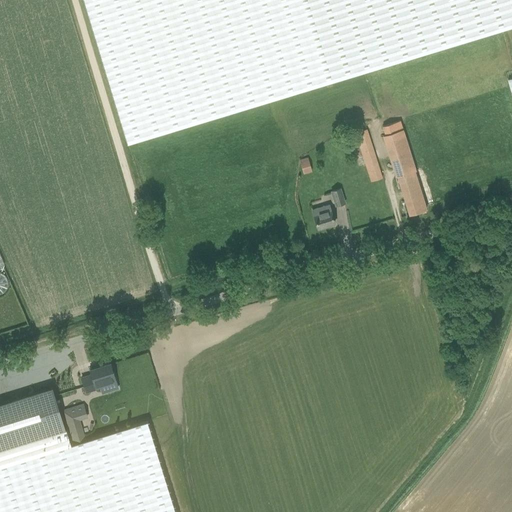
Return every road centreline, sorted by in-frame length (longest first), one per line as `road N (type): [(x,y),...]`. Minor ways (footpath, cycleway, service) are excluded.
road 1 (unclassified): [(0,362),(511,210)]
road 2 (unknown): [(75,0),(168,312)]
